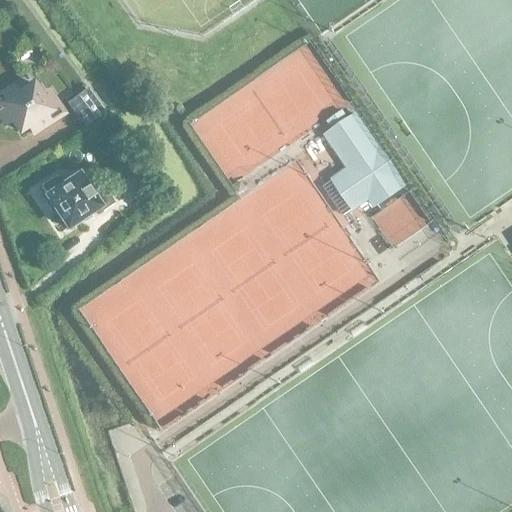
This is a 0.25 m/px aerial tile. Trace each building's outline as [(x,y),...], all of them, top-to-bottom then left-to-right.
[(39,129),(62,113),(49,94),(43,99),(33,84),(18,94),(13,87),(0,95),(0,116),(6,125),(12,121),(20,132),(35,122),(39,129)] [(103,112),(87,90),(68,104),(84,126),(103,112)] [(374,207),(404,187),(355,115),(325,135),(348,169),(338,176),(359,206),(369,199),(374,207)] [(110,116),(97,125),(102,132),(108,134),(118,128),(110,116)] [(113,162),(101,170),(115,190),(137,176),(127,161),(117,167),(113,162)] [(65,228),(70,225),(98,206),(100,210),(111,202),(98,183),(88,190),(76,172),(58,184),(53,176),(38,186),(44,195),(43,196),(45,198),(42,200),(50,213),(53,211),(65,228)]
